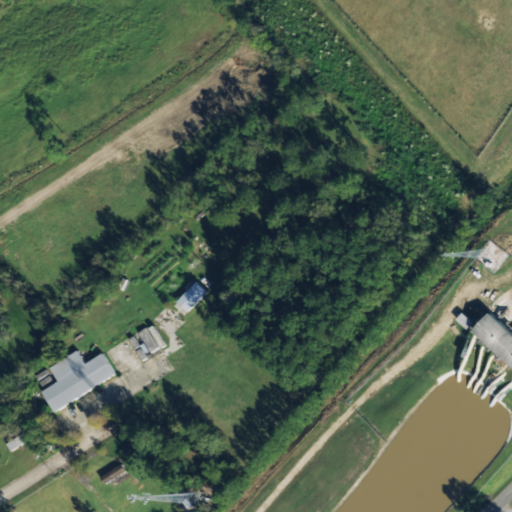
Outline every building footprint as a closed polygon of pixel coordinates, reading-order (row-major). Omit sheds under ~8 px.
[(207,293),(197,282),(176,302),(186,312),(207,293)] [(511,319),(504,311),(482,333),(511,361),(511,319)] [(115,376),(102,353),(84,364),(76,351),(49,366),(58,382),(42,391),(53,410),(115,376)] [(9,450),(26,443),(23,436),(7,444),(9,450)] [(105,484),(126,473),(122,465),(101,476),(105,484)]
